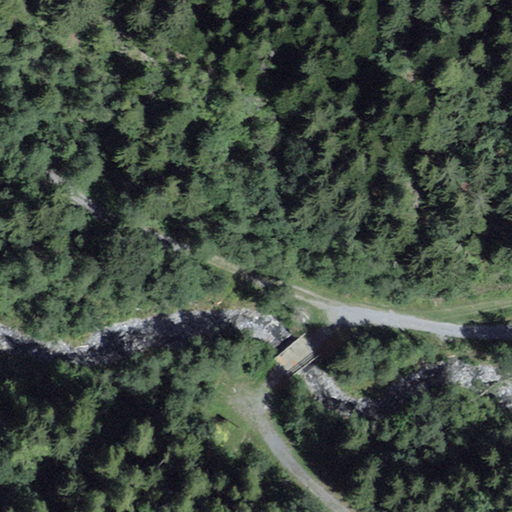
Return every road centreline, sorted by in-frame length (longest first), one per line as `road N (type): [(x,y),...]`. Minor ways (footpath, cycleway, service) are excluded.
road 1 (track): [(353,316),(279,367),(257,411),(267,438),(335,511)]
road 2 (track): [(353,316),(183,247)]
